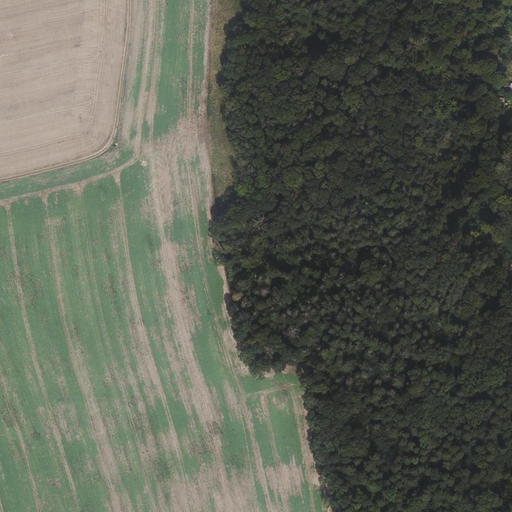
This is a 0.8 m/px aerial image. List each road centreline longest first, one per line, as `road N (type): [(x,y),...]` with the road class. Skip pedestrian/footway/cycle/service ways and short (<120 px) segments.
road 1 (track): [(128,0),(114,135),(99,151),(0,177)]
road 2 (track): [(438,0),(399,69),(382,80),(239,86)]
